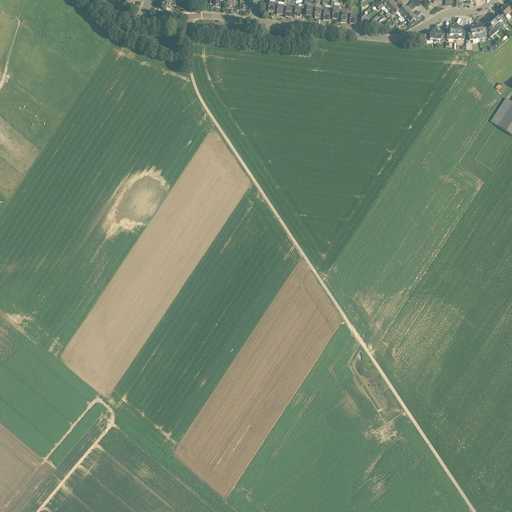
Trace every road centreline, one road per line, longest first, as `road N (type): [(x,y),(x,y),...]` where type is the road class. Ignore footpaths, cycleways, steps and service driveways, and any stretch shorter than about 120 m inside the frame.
road 1 (unclassified): [(474,511),(197,93),(187,63),(193,16)]
road 2 (residential): [(252,22),(402,38),(431,20)]
